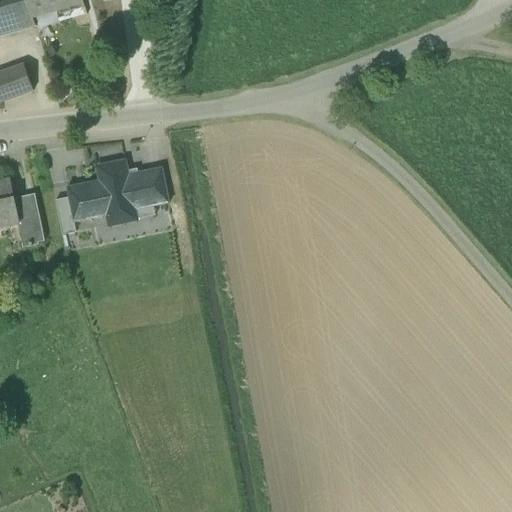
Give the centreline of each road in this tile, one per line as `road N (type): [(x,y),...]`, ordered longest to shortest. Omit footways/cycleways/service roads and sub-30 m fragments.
road 1 (unclassified): [(278,100),(341,126),(411,177),(511,296)]
road 2 (residential): [(0,139),(278,100)]
road 3 (unclassified): [(510,8),(278,100)]
